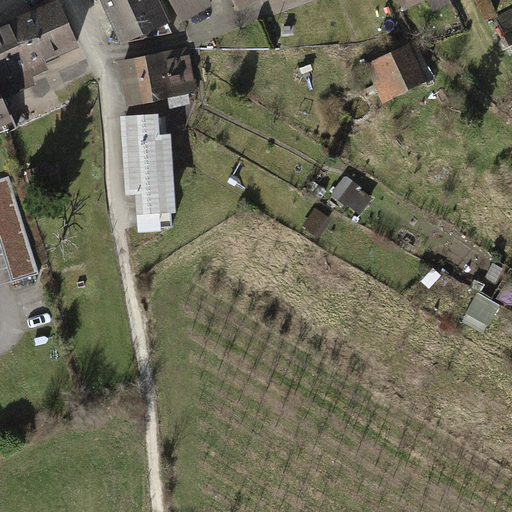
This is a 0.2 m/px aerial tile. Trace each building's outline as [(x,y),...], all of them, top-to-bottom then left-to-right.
[(164,0),(111,0),(130,37),(177,24),(164,0)] [(173,0),(185,21),(217,4),(214,0),(173,0)] [(79,48),(54,1),(0,28),(0,83),(7,96),(35,82),(30,73),(79,48)] [(423,42),(372,65),(389,103),(440,81),(423,42)] [(194,46),(127,59),(136,105),(204,92),(194,46)] [(7,96),(0,83),(0,130),(19,121),(7,96)] [(171,112),(128,115),(134,196),(146,195),(149,233),(174,231),(173,214),(189,213),(183,132),(172,133),(171,112)] [(362,214),(376,196),(350,174),(335,191),(362,214)] [(9,176),(0,178),(0,240),(13,282),(40,273),(9,176)] [(487,332),(503,304),(481,291),(465,320),(487,332)]
